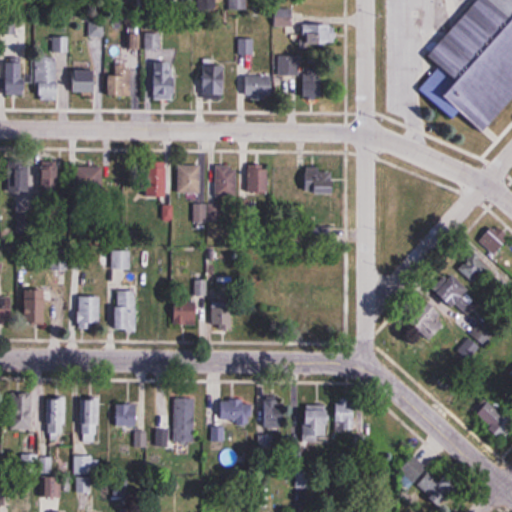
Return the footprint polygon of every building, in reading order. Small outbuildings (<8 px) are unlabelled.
[(248,10),(247,0),(228,0),(228,10),(248,10)] [(511,102),(511,0),(479,0),(431,58),(441,66),(421,90),(456,120),(463,112),(487,132),(511,102)] [(294,9),(273,9),(273,27),(294,27),(294,9)] [(23,48),(23,20),(6,20),(6,48),(23,48)] [(336,25),(303,25),(303,45),(336,45),(336,25)] [(238,53),(253,53),(253,39),(238,39),(238,53)] [(36,99),(59,99),(59,59),(36,59),(36,99)] [(24,62),(6,62),(6,97),(24,97),(24,62)] [(115,76),(108,76),(108,97),(132,97),(132,63),(115,63),(115,76)] [(176,63),(154,63),(154,99),(176,99),(176,63)] [(226,99),(226,66),(204,66),(204,99),(226,99)] [(74,71),(74,93),(100,93),(100,71),(74,71)] [(327,71),(304,71),(304,98),(327,98),(327,71)] [(245,76),(245,96),(275,96),(275,76),(245,76)] [(31,194),(32,162),(12,161),(11,193),(31,194)] [(61,162),(44,162),(44,199),(61,199),(61,162)] [(168,165),(144,165),(144,197),(168,197),(168,165)] [(201,165),(179,165),(179,194),(201,194),(201,165)] [(216,165),(216,196),(237,196),(237,165),(216,165)] [(269,193),(269,165),(248,165),(248,193),(269,193)] [(77,167),(77,190),(103,190),(103,167),(77,167)] [(335,194),(335,168),(305,168),(305,194),(335,194)] [(497,256),(511,238),(491,223),(477,241),(497,256)] [(331,247),(331,226),(311,226),(311,247),(331,247)] [(130,269),(130,251),(113,251),(113,269),(130,269)] [(475,285),(491,270),(474,252),(458,268),(475,285)] [(332,270),(332,259),(314,259),(314,270),(332,270)] [(436,292),(454,308),(469,290),(451,274),(436,292)] [(46,288),(27,288),(27,323),(47,323),(46,288)] [(138,290),(116,290),(116,329),(138,329),(138,290)] [(297,294),(297,320),(325,320),(325,294),(297,294)] [(13,296),(0,295),(0,321),(13,321),(13,296)] [(102,295),(80,295),(80,326),(102,326),(102,295)] [(198,301),(174,301),(174,324),(198,324),(198,301)] [(212,324),(232,324),(232,301),(212,301),(212,324)] [(431,341),(445,325),(439,319),(443,314),(428,301),(409,322),(431,341)] [(459,351),(469,360),(480,347),(470,338),(459,351)] [(33,429),(33,394),(12,394),(12,429),(33,429)] [(264,427),(285,427),(285,397),(264,397),(264,427)] [(47,435),(66,435),(66,398),(47,398),(47,435)] [(195,398),(174,398),(174,443),(195,443),(195,398)] [(81,441),(99,441),(99,399),(81,399),(81,441)] [(251,423),(251,400),(220,400),(220,423),(251,423)] [(335,431),(355,431),(356,401),(336,401),(335,431)] [(116,427),(137,427),(137,404),(116,404),(116,427)] [(305,405),(304,435),(329,436),(329,405),(305,405)] [(366,436),(356,436),(356,449),(366,449),(366,436)] [(440,507),(455,491),(415,454),(400,469),(440,507)] [(61,482),(54,481),(53,495),(60,495),(61,482)]
